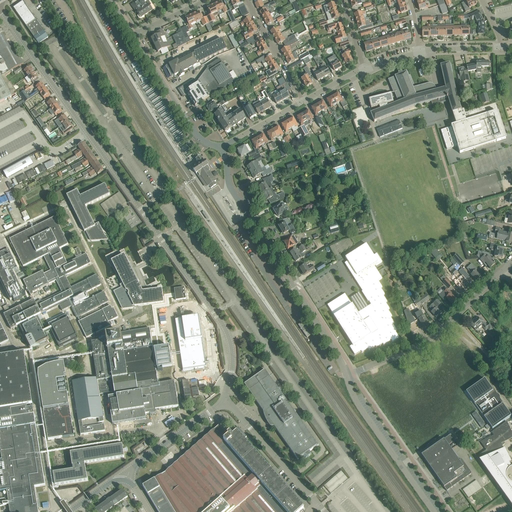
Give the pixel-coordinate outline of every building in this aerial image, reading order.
[(139,0),(131,5),(134,9),(135,8),(138,11),(137,11),(142,18),(153,11),(149,5),(150,5),(150,4),(149,4),(149,3),(148,3),(147,3),(147,2),(148,1),(147,0),(139,0)] [(240,10),(243,17),(243,18),(249,14),(244,5),(242,1),(240,3),(238,0),(230,0),(235,10),(238,8),(240,10)] [(468,0),(466,1),(461,4),(466,12),(471,10),(470,8),(477,5),(474,0),(468,0)] [(13,8),(22,20),(31,13),(26,5),(23,1),(13,8)] [(260,1),(255,4),(258,9),(263,7),(261,1),(260,1)] [(221,2),(214,5),(219,15),(219,16),(227,12),(224,4),(223,5),(221,2)] [(424,2),(417,4),(420,11),(426,8),(429,7),(428,4),(425,5),(424,2)] [(329,8),(330,12),(337,10),(335,3),(328,5),(324,7),(325,9),(329,8)] [(209,15),(207,17),(210,23),(213,22),(215,20),(214,17),(219,15),(214,5),(207,8),(209,11),(208,12),(209,15)] [(405,5),(399,7),(400,10),(397,11),(398,14),(401,13),(401,14),(408,12),(406,5),(405,5)] [(260,12),(264,19),(270,15),(273,13),(271,9),(270,10),(268,7),(260,12)] [(330,12),(326,13),(329,21),(339,17),(337,10),(330,12)] [(364,11),(354,14),(357,21),(364,19),(363,15),(365,15),(364,11)] [(469,16),(469,22),(474,20),(481,17),(482,16),(479,11),(469,16)] [(199,12),(192,15),(196,22),(201,20),(204,26),(210,23),(207,17),(204,18),(202,14),(201,15),(199,12)] [(22,20),(30,32),(40,25),(31,13),(22,20)] [(187,21),(186,22),(190,30),(193,28),(191,25),(196,22),(192,15),(186,18),(187,21)] [(270,15),(264,19),(267,25),(276,21),(274,17),(272,19),(270,15)] [(481,17),(474,20),(475,23),(477,23),(478,31),(474,31),(474,35),(478,35),(478,36),(481,35),(485,35),(485,22),(484,22),(481,17)] [(245,24),(247,28),(254,24),(250,18),(244,21),(240,23),(242,26),(245,24)] [(364,19),(357,21),(359,28),(360,28),(365,27),(365,29),(373,27),(372,24),(370,25),(369,22),(365,23),(364,19)] [(237,20),(229,25),(232,30),(240,25),(237,20)] [(334,34),(337,33),(344,31),(342,24),(337,25),(336,22),(327,25),(328,28),(327,28),(328,32),(333,30),(334,34)] [(254,24),(247,28),(250,32),(248,32),(247,31),(242,34),(246,41),(254,37),(252,34),(257,31),(254,24)] [(40,25),(30,32),(39,44),(48,37),(40,25)] [(180,29),(182,33),(183,34),(189,31),(186,26),(180,29)] [(430,37),(430,26),(428,27),(428,29),(422,29),(423,37),(430,37)] [(438,26),(430,26),(430,37),(438,36),(438,28),(438,26)] [(271,31),(274,38),(284,32),(282,28),(281,29),(279,27),(271,31)] [(469,27),(461,28),(461,36),(469,35),(469,27)] [(454,28),(446,28),(446,36),(454,36),(454,28)] [(0,74),(12,96),(17,93),(16,91),(5,77),(11,73),(10,71),(24,64),(13,45),(10,47),(0,29),(0,74)] [(404,32),(403,29),(400,30),(401,33),(404,41),(411,39),(409,31),(404,32)] [(151,38),(155,45),(162,42),(166,40),(164,36),(165,36),(162,30),(157,32),(158,35),(151,38)] [(340,43),(341,44),(348,41),(347,38),(346,38),(344,31),(337,33),(338,37),(334,38),(336,44),(340,43)] [(183,34),(182,33),(182,32),(173,36),(178,48),(187,44),(183,34)] [(283,42),(286,40),(286,38),(288,37),(285,32),(284,32),(274,38),(278,45),(283,42)] [(390,37),(387,38),(389,45),(396,43),(393,33),(393,32),(389,33),(390,37)] [(393,33),(396,43),(404,41),(401,33),(397,34),(397,32),(393,33)] [(229,37),(235,48),(238,46),(233,35),(229,37)] [(283,42),(284,45),(296,39),(294,35),(286,40),(283,42)] [(256,43),(258,47),(264,44),(261,37),(254,40),(253,37),(246,41),(248,44),(251,43),(252,45),(256,43)] [(381,48),(379,40),(378,38),(371,40),(372,42),(374,50),(381,48)] [(387,38),(379,40),(381,48),(389,45),(387,38)] [(192,54),(166,67),(172,77),(178,74),(179,77),(185,74),(183,72),(193,67),(194,69),(196,68),(196,69),(201,66),(200,63),(209,59),(227,50),(221,39),(192,54)] [(284,45),(286,48),(290,46),(298,42),(296,39),(284,45)] [(162,42),(155,45),(158,52),(170,46),(169,43),(168,43),(166,40),(162,42)] [(364,44),(366,52),(374,50),(372,42),(364,44)] [(264,44),(258,47),(260,51),(256,53),(258,56),(268,50),(264,44)] [(281,51),(285,57),(291,54),(289,50),(292,49),(290,46),(286,48),(281,51)] [(340,53),(344,60),(347,65),(353,61),(349,54),(351,53),(349,50),(345,52),(344,50),(340,53)] [(308,52),(299,57),(301,61),(303,60),(308,57),(310,56),(308,52)] [(291,54),(285,57),(289,64),(297,59),(295,56),(293,57),(291,54)] [(265,56),(256,61),(258,64),(262,62),(265,68),(269,66),(275,63),(271,56),(266,59),(265,56)] [(334,71),(334,72),(342,67),(338,61),(336,58),(334,60),(330,62),(330,63),(331,66),(329,67),(332,72),(334,71)] [(193,79),(182,87),(195,107),(199,104),(199,105),(203,102),(202,102),(212,96),(212,97),(236,84),(229,74),(225,68),(219,59),(207,67),(208,68),(197,82),(193,79)] [(475,65),(467,66),(468,72),(477,70),(477,72),(481,72),(481,67),(489,67),(489,68),(489,62),(476,62),(476,63),(475,63),(475,65)] [(271,69),(266,72),(269,78),(278,73),(276,71),(279,69),(275,63),(269,66),(271,69)] [(323,69),(320,70),(324,78),(330,74),(326,67),(324,64),(321,66),(323,69)] [(391,93),(368,99),(369,99),(371,108),(379,106),(380,110),(371,114),(374,123),(414,107),(432,102),(433,106),(449,101),(456,125),(451,126),(451,127),(441,130),(447,149),(457,146),(460,154),(506,139),(497,112),(487,115),(484,108),(465,114),(464,109),(461,110),(457,97),(450,64),(440,66),(445,88),(443,89),(442,87),(439,88),(439,90),(436,91),(436,88),(435,86),(433,85),(432,84),(430,84),(428,84),(413,88),(407,72),(403,73),(402,71),(398,73),(399,75),(395,76),(395,77),(388,80),(393,93),(394,93),(398,103),(388,107),(387,105),(393,103),(391,94),(392,93),(391,93)] [(23,69),(28,76),(34,72),(29,65),(23,69)] [(461,83),(470,81),(468,72),(467,66),(467,67),(466,67),(465,69),(459,71),(459,70),(461,83)] [(308,77),(311,75),(307,67),(304,69),(306,73),(302,76),(303,78),(301,79),(306,87),(312,84),(308,77)] [(324,78),(320,70),(317,72),(315,69),(312,71),(314,74),(318,81),(324,78)] [(34,72),(28,76),(33,83),(39,79),(34,72)] [(0,74),(0,102),(12,96),(0,74)] [(282,92),(279,94),(283,101),(289,97),(286,90),(285,90),(283,85),(286,83),(283,78),(278,81),(280,86),(281,86),(282,88),(281,88),(282,92)] [(34,85),(40,92),(45,88),(40,81),(34,85)] [(45,88),(40,92),(45,100),(51,96),(45,88)] [(283,101),(279,94),(277,90),(271,94),(271,93),(268,95),(270,99),(273,97),(274,100),(277,104),(283,101)] [(18,95),(24,103),(31,99),(25,91),(18,95)] [(338,93),(332,96),(337,104),(340,102),(343,108),(348,105),(344,99),(342,100),(338,93)] [(480,96),(483,104),(489,102),(486,94),(480,96)] [(330,107),(329,108),(332,113),(335,112),(332,108),(334,107),(333,106),(337,104),(332,96),(326,100),(330,107)] [(46,101),(51,109),(57,104),(52,97),(46,101)] [(265,102),(261,104),(265,111),(271,107),(268,100),(267,101),(265,97),(263,99),(265,102)] [(219,108),(219,109),(223,107),(224,105),(228,103),(226,100),(217,106),(214,103),(207,107),(211,113),(219,108)] [(259,100),(253,104),(258,114),(265,111),(261,104),(259,100)] [(323,101),(317,104),(321,112),(325,110),(327,109),(328,110),(330,114),(332,113),(329,108),(327,109),(323,101)] [(57,104),(51,109),(49,110),(52,115),(54,113),(56,116),(62,112),(57,104)] [(256,117),(249,104),(243,107),(250,120),(256,117)] [(321,112),(317,104),(311,108),(316,116),(318,114),(321,112)] [(219,109),(214,112),(216,115),(215,116),(220,124),(221,125),(225,131),(232,127),(246,118),(240,110),(238,107),(237,108),(238,111),(236,113),(234,110),(231,112),(233,115),(230,116),(228,114),(227,115),(228,118),(227,119),(226,117),(224,115),(226,113),(224,110),(225,110),(223,107),(219,109)] [(309,110),(303,114),(307,121),(311,119),(311,120),(313,118),(309,110)] [(68,121),(63,113),(57,118),(59,119),(55,122),(59,127),(68,121)] [(307,121),(303,114),(297,117),(301,125),(302,125),(303,127),(305,125),(306,127),(309,125),(307,121)] [(287,121),(292,129),(293,129),(292,130),(293,132),(298,129),(303,137),(304,140),(307,139),(305,136),(302,130),(301,128),(299,128),(293,118),(287,121)] [(74,128),(68,121),(59,127),(65,135),(74,128)] [(288,131),(292,129),(287,121),(281,124),(286,132),(288,131)] [(399,121),(377,129),(380,138),(402,129),(399,121)] [(303,127),(301,128),(302,130),(305,136),(307,139),(310,137),(309,134),(310,133),(306,127),(305,125),(303,127)] [(279,127),(273,130),(277,138),(281,136),(283,135),(279,127)] [(277,138),(273,130),(267,133),(271,141),(274,140),(277,138)] [(263,135),(257,138),(262,146),(266,143),(266,144),(268,142),(263,135)] [(262,146),(257,138),(252,141),(256,149),(258,148),(258,147),(262,146)] [(74,153),(76,156),(88,148),(84,143),(78,147),(80,150),(79,151),(79,150),(74,153)] [(237,150),(241,157),(249,153),(245,146),(237,150)] [(83,154),(85,156),(91,152),(88,148),(76,156),(65,162),(67,165),(72,163),(71,162),(78,159),(82,155),(83,154)] [(75,169),(83,165),(94,157),(91,152),(85,156),(87,159),(86,160),(85,159),(81,162),(80,162),(71,166),(73,170),(75,169)] [(257,162),(247,167),(254,179),(262,174),(263,177),(267,175),(267,176),(272,173),(270,168),(266,170),(264,167),(261,169),(257,163),(263,160),(259,154),(257,155),(253,156),(255,159),(257,162)] [(29,157),(3,171),(7,178),(33,164),(29,157)] [(90,163),(91,166),(97,161),(94,157),(83,165),(75,169),(76,172),(84,167),(85,168),(89,165),(88,164),(90,163)] [(207,167),(208,166),(205,162),(204,162),(201,157),(196,160),(198,163),(196,164),(197,167),(193,170),(196,174),(198,173),(199,174),(200,176),(201,176),(208,187),(209,186),(211,188),(216,185),(214,182),(216,181),(209,171),(210,170),(208,169),(207,167)] [(52,161),(44,165),(47,170),(55,166),(52,161)] [(84,177),(87,175),(89,174),(101,166),(97,161),(91,166),(93,168),(92,169),(92,168),(87,171),(83,174),(84,177)] [(299,161),(286,165),(288,169),(300,165),(299,161)] [(40,174),(45,171),(43,165),(37,168),(40,174)] [(101,166),(89,174),(91,177),(97,173),(98,174),(104,170),(101,166)] [(34,170),(26,174),(29,179),(37,175),(34,170)] [(25,175),(17,179),(19,184),(27,180),(25,175)] [(272,176),(263,180),(265,183),(259,187),(263,193),(269,190),(272,188),(273,188),(271,184),(273,180),(272,176)] [(85,231),(90,242),(108,240),(105,236),(104,236),(98,223),(94,225),(85,207),(110,195),(105,185),(81,197),(77,190),(66,195),(84,232),(85,231)] [(269,190),(263,193),(267,200),(268,199),(271,204),(283,200),(282,198),(285,197),(285,196),(285,195),(285,194),(284,193),(283,193),(277,196),(272,188),(269,190)] [(5,195),(10,203),(15,200),(10,192),(5,195)] [(287,212),(286,211),(288,210),(288,209),(287,208),(286,207),(284,204),(283,205),(282,205),(273,211),(275,214),(276,213),(278,217),(287,212)] [(21,213),(22,214),(24,219),(23,219),(25,222),(30,219),(26,212),(26,211),(21,213)] [(102,285),(97,275),(71,288),(65,277),(91,264),(86,254),(67,264),(60,250),(68,245),(54,217),(10,240),(23,267),(44,257),(51,270),(44,274),(42,271),(23,281),(31,296),(34,294),(33,293),(49,284),(56,280),(62,292),(42,302),(41,300),(35,303),(34,300),(4,315),(11,329),(19,325),(30,347),(49,337),(46,332),(51,329),(59,346),(77,337),(69,321),(70,321),(66,314),(48,323),(49,326),(44,329),(38,316),(47,311),(47,312),(59,305),(62,311),(71,307),(72,308),(86,339),(113,325),(111,321),(118,317),(114,308),(112,309),(111,306),(83,320),(81,316),(109,302),(104,292),(86,301),(83,295),(73,300),(72,299),(102,285)] [(285,223),(279,226),(283,234),(289,231),(292,236),(293,235),(297,234),(292,225),(292,224),(292,223),(291,222),(290,221),(288,218),(283,220),(285,223)] [(337,224),(329,226),(331,234),(339,232),(337,224)] [(503,241),(504,233),(499,232),(500,228),(496,227),(495,234),(490,233),(489,238),(494,239),(503,241)] [(504,233),(503,241),(505,241),(505,242),(511,243),(511,234),(507,233),(507,234),(504,233)] [(291,238),(284,242),(288,249),(295,245),(298,243),(293,235),(292,236),(290,237),(291,238)] [(345,294),(327,305),(334,316),(352,345),(350,347),(355,355),(361,351),(362,353),(368,349),(369,350),(376,346),(377,348),(383,344),(384,345),(390,341),(390,340),(391,340),(393,342),(399,338),(395,331),(397,330),(393,324),(394,323),(390,317),(392,316),(388,310),(389,309),(385,303),(387,302),(383,295),(385,294),(381,288),(382,287),(378,281),(382,278),(375,267),(382,262),(377,254),(374,256),(366,244),(346,258),(348,261),(345,263),(363,292),(362,292),(368,302),(369,301),(371,305),(369,306),(360,312),(357,314),(356,312),(345,294)] [(296,250),(290,253),(296,262),(301,259),(302,259),(301,259),(305,257),(303,252),(306,251),(303,246),(300,248),(300,249),(297,251),(296,250)] [(491,251),(496,252),(495,257),(502,258),(502,255),(505,256),(506,250),(492,247),(491,251)] [(78,248),(73,251),(76,257),(82,255),(78,248)] [(436,248),(430,253),(436,259),(441,255),(437,251),(438,250),(436,248)] [(494,263),(490,257),(490,256),(488,254),(478,251),(477,256),(484,264),(486,263),(490,268),(495,265),(494,264),(494,263)] [(0,278),(11,300),(13,299),(14,302),(22,298),(21,296),(24,294),(12,272),(17,269),(11,256),(7,258),(4,253),(0,255),(0,278)] [(112,261),(123,283),(121,284),(123,288),(114,292),(123,310),(133,308),(133,306),(134,305),(134,306),(163,302),(161,290),(142,292),(141,290),(141,289),(140,289),(139,289),(140,288),(140,287),(139,285),(138,285),(137,285),(137,284),(138,284),(138,283),(124,255),(112,261)] [(457,255),(453,258),(460,266),(464,263),(457,255)] [(323,264),(316,268),(318,272),(326,267),(323,264)] [(481,276),(476,271),(477,269),(472,264),(466,269),(472,274),(471,275),(476,281),(481,276)] [(300,268),(304,276),(310,272),(310,271),(315,268),(313,265),(308,268),(306,265),(300,268)] [(460,267),(452,273),(455,277),(463,270),(460,267)] [(453,280),(453,281),(455,284),(461,291),(463,290),(466,293),(472,287),(467,282),(471,279),(463,270),(459,273),(463,277),(459,280),(457,278),(456,277),(455,278),(453,279),(453,280)] [(443,282),(449,289),(452,286),(446,279),(443,282)] [(184,288),(174,289),(176,301),(186,299),(184,288)] [(446,288),(439,295),(444,301),(447,298),(452,304),(456,299),(453,296),(454,296),(451,293),(446,288)] [(351,299),(360,312),(369,306),(360,293),(351,299)] [(426,294),(418,300),(422,305),(430,300),(426,294)] [(434,303),(429,307),(433,311),(431,312),(436,318),(441,313),(436,308),(441,304),(437,300),(436,299),(433,302),(434,303)] [(408,309),(404,311),(409,325),(415,322),(408,309)] [(419,320),(422,325),(428,322),(421,311),(415,315),(418,320),(419,320)] [(199,316),(175,320),(183,371),(195,369),(195,370),(205,369),(204,367),(207,367),(199,316)] [(470,324),(473,328),(476,331),(481,326),(486,330),(488,329),(489,332),(493,330),(490,323),(487,325),(481,319),(477,318),(474,321),(474,320),(470,324)] [(302,323),(298,325),(307,338),(311,335),(302,323)] [(83,428),(82,421),(99,418),(99,423),(104,422),(100,394),(112,392),(111,383),(109,384),(109,382),(113,382),(115,396),(108,397),(112,425),(146,419),(146,416),(150,415),(150,416),(156,415),(155,410),(178,406),(174,381),(158,384),(150,329),(106,336),(106,340),(91,342),(97,378),(73,382),(81,435),(105,431),(104,425),(83,428)] [(172,366),(169,346),(154,349),(157,369),(172,366)] [(0,447),(2,460),(0,460),(0,481),(2,492),(7,491),(10,511),(38,511),(38,507),(35,487),(45,485),(34,414),(25,354),(0,357),(0,447)] [(39,378),(44,410),(48,440),(74,436),(69,407),(64,376),(66,376),(64,363),(55,364),(47,367),(39,372),(39,378)] [(309,452),(318,445),(265,370),(264,370),(265,371),(245,385),(245,384),(244,385),(264,412),(264,413),(267,419),(268,420),(270,421),(274,421),(274,424),(271,427),(273,425),(298,460),(303,456),(305,458),(304,459),(310,455),(311,454),(311,453),(309,452)] [(485,379),(466,392),(492,429),(511,416),(505,408),(506,407),(491,387),(491,388),(485,379)] [(493,432),(492,433),(494,436),(491,437),(491,436),(485,439),(485,440),(481,442),(486,451),(477,457),(480,462),(481,462),(511,504),(511,466),(511,467),(511,466),(511,465),(511,463),(510,464),(509,462),(511,462),(505,448),(504,449),(502,446),(505,444),(504,442),(510,439),(511,438),(511,437),(511,432),(507,422),(493,432)] [(143,486),(158,511),(214,511),(219,508),(217,507),(225,501),(231,508),(226,511),(299,511),(304,508),(244,439),(247,437),(243,433),(240,436),(237,432),(233,435),(230,431),(226,434),(219,425),(166,472),(143,486)] [(451,434),(421,455),(429,466),(438,475),(437,477),(444,488),(446,490),(447,491),(448,491),(458,483),(466,478),(468,476),(472,474),(461,459),(460,460),(457,462),(450,451),(453,449),(459,445),(451,434)] [(53,473),(55,486),(88,481),(85,463),(124,457),(122,445),(70,453),(73,470),(53,473)] [(107,501),(95,509),(97,511),(106,511),(115,505),(117,507),(119,505),(118,503),(128,497),(123,490),(110,499),(107,501)]
